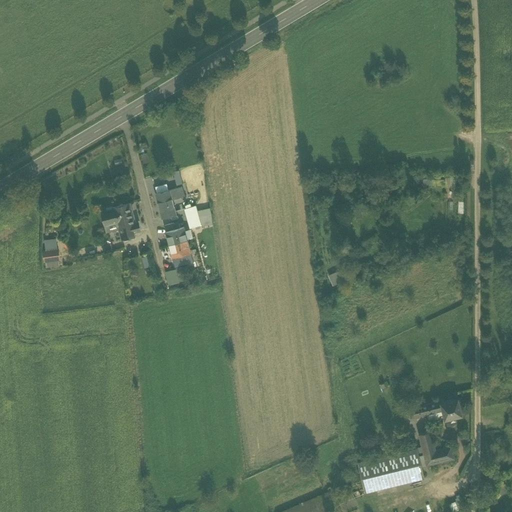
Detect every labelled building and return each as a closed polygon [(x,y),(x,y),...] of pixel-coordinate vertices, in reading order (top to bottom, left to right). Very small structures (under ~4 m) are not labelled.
[(429,184),(445,184),(445,175),(429,175),(429,184)] [(170,191),(172,199),(184,196),(182,187),(170,191)] [(156,194),(163,218),(176,215),(172,199),(170,191),(156,194)] [(113,208),(113,210),(102,213),(105,225),(117,222),(119,229),(122,239),(134,236),(133,232),(140,230),(138,223),(136,223),(130,203),(113,208)] [(190,228),(201,225),(195,206),(191,207),(190,205),(186,206),(187,209),(185,209),(190,228)] [(117,222),(105,225),(107,232),(119,229),(117,222)] [(164,226),(166,232),(180,228),(179,224),(175,226),(174,224),(164,226)] [(166,232),(169,245),(187,240),(184,227),(180,228),(166,232)] [(66,237),(61,241),(68,251),(73,247),(66,237)] [(58,261),(60,261),(58,249),(57,249),(56,238),(45,239),(46,250),(43,250),(44,262),(46,262),(46,266),(59,265),(58,261)] [(191,253),(187,240),(169,245),(173,258),(191,253)] [(174,263),(174,264),(178,263),(192,259),(191,253),(173,258),(174,263)] [(329,274),(333,286),(344,281),(339,270),(329,274)] [(458,399),(441,403),(442,410),(443,413),(444,420),(450,418),(454,417),(462,415),(458,399)] [(428,413),(442,410),(441,403),(441,401),(424,405),(426,414),(428,413)] [(412,408),(414,417),(426,414),(424,405),(412,408)] [(439,414),(443,413),(442,410),(428,413),(430,419),(437,418),(439,414)] [(422,447),(423,453),(436,450),(431,431),(419,434),(422,447)] [(451,446),(436,450),(423,453),(426,465),(454,458),(451,446)] [(417,449),(421,466),(426,465),(423,453),(422,447),(417,449)] [(358,463),(365,493),(424,478),(421,466),(417,449),(417,448),(358,463)] [(332,491),(325,494),(332,509),(339,506),(332,491)] [(282,511),(324,511),(332,509),(325,494),(282,511)] [(463,497),(450,501),(453,510),(466,505),(463,497)]
